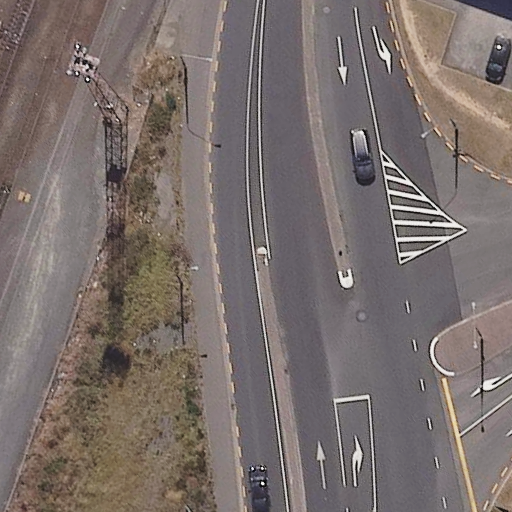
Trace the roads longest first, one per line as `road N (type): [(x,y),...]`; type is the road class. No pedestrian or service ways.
road 1 (secondary): [(266,511),(229,178),(241,0)]
road 2 (secondary): [(326,364),(290,185),(282,0)]
road 3 (secondary): [(340,0),(343,79),(386,310)]
road 4 (tertiary): [(363,0),(404,131),(428,165),(511,215)]
road 5 (secondary): [(341,511),(326,364)]
road 6 (tertiary): [(386,310),(511,249)]
road 7 (tertiary): [(511,405),(413,488)]
